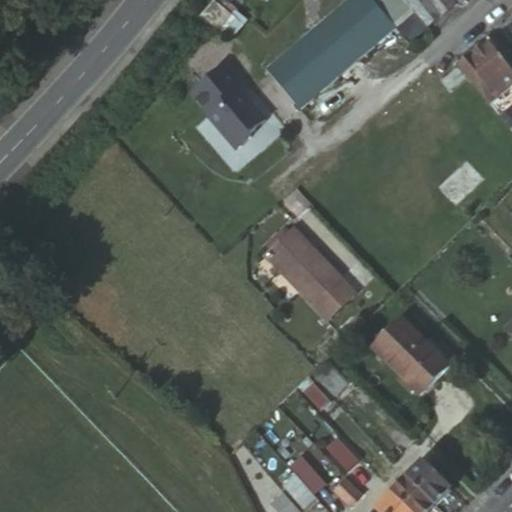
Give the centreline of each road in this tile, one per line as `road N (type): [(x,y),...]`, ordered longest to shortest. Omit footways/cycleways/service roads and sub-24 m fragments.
road 1 (tertiary): [(143,0),(0,161)]
road 2 (unknown): [(286,190),(296,166),(410,80),(430,53)]
road 3 (track): [(0,128),(18,0)]
